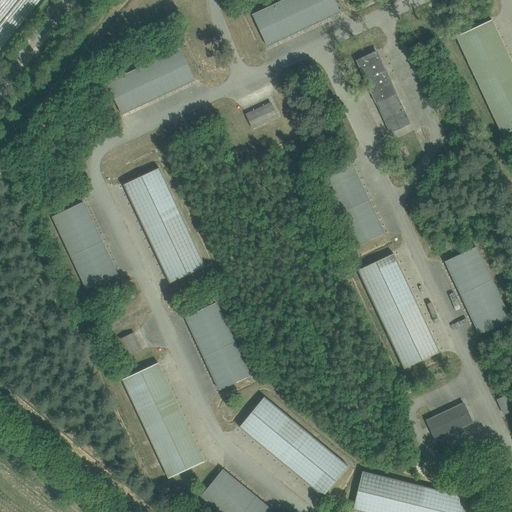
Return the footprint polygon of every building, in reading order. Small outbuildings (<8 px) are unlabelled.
[(340,11),(334,0),(285,0),(253,15),(267,45),(340,11)] [(456,36),(460,45),(503,135),(511,130),(511,61),(492,19),(456,36)] [(180,49),(107,83),(122,114),(194,79),(180,49)] [(359,59),(357,60),(357,61),(361,68),(371,92),(377,103),(391,133),(410,124),(396,94),(380,59),(377,51),(373,52),(372,49),(358,56),(359,59)] [(271,102),(246,114),(250,121),(249,121),(249,122),(250,121),(253,128),(278,117),(274,110),(275,110),(274,109),(271,102)] [(350,160),(319,174),(354,247),(384,233),(350,160)] [(159,167),(124,184),(170,283),(206,266),(159,167)] [(83,202),(53,216),(87,289),(118,275),(83,202)] [(476,247),(446,261),(480,334),(510,320),(476,247)] [(393,253),(358,270),(404,369),(440,352),(393,253)] [(216,302),(186,317),(220,390),(250,375),(216,302)] [(127,336),(120,339),(127,355),(134,352),(135,352),(134,351),(141,348),(134,333),(127,336),(127,335),(127,336)] [(204,461),(158,362),(122,379),(168,478),(204,461)] [(511,406),(507,395),(497,399),(504,414),(511,410),(511,406)] [(348,466),(264,397),(239,427),(324,496),(348,466)] [(433,417),(426,420),(429,426),(430,429),(431,431),(432,433),(435,440),(442,436),(473,422),(464,403),(459,405),(457,406),(433,417)] [(274,511),(223,470),(201,496),(221,511),(274,511)] [(362,471),(353,509),(364,511),(464,511),(468,497),(362,471)]
